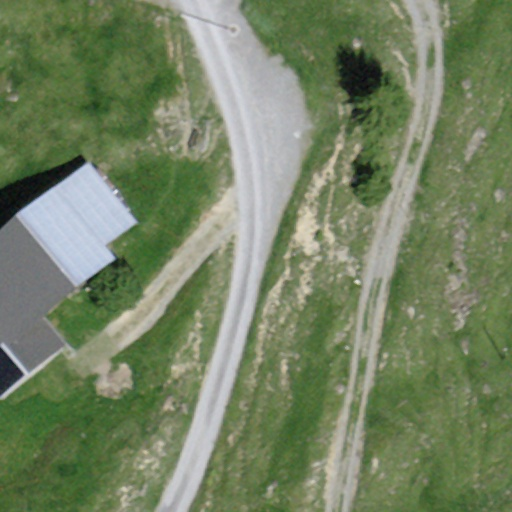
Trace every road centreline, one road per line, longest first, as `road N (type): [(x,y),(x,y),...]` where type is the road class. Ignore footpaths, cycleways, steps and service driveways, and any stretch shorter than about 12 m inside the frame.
road 1 (unclassified): [(164,511),(202,433),(260,206),(194,0)]
road 2 (track): [(419,0),(430,63),(356,381),(337,511)]
